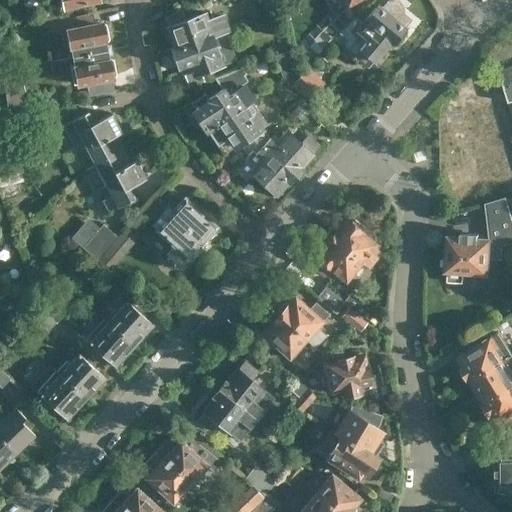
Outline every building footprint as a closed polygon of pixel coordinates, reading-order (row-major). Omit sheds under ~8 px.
[(257,0),(258,0),(259,0),(265,0),(269,16),(282,13),(279,0),(257,0)] [(327,0),(332,9),(347,1),(348,3),(352,0),(327,0)] [(361,15),(358,19),(355,17),(340,33),(375,62),(392,41),(394,43),(398,41),(405,32),(406,27),(412,20),(405,14),(404,6),(397,1),(389,2),(383,9),(382,8),(379,11),(378,11),(369,22),(361,15)] [(346,7),(323,30),(314,39),(323,48),(340,32),(340,33),(355,17),(346,7)] [(62,18),(60,8),(32,14),(34,24),(62,18)] [(104,22),(93,24),(91,12),(51,21),(53,32),(68,29),(74,57),(111,49),(107,25),(104,22)] [(175,47),(220,32),(228,29),(223,15),(206,20),(204,14),(184,20),(182,12),(166,17),(169,26),(168,26),(175,47)] [(220,32),(175,47),(173,48),(178,65),(181,64),(184,71),(192,68),(194,73),(221,64),(217,51),(225,48),(220,32)] [(74,57),(53,61),(56,76),(77,72),(79,84),(113,77),(116,73),(111,49),(74,57)] [(511,65),(499,70),(511,111),(511,65)] [(245,104),(252,100),(255,98),(252,94),(246,84),(245,85),(244,84),(250,80),(246,75),(248,73),(243,66),(216,77),(222,89),(209,98),(206,93),(191,103),(195,109),(193,111),(203,126),(205,125),(208,130),(245,104)] [(307,101),(310,97),(324,82),(309,68),(292,86),(307,101)] [(16,78),(0,81),(2,97),(19,95),(16,78)] [(50,89),(26,96),(30,116),(55,110),(50,89)] [(245,104),(208,130),(218,143),(220,143),(225,151),(235,145),(236,146),(241,142),(249,154),(253,150),(257,154),(264,146),(272,137),(271,137),(270,138),(262,126),(268,122),(252,100),(245,104)] [(96,164),(125,149),(118,135),(123,132),(114,114),(96,123),(89,112),(63,125),(69,137),(79,132),(96,164)] [(264,146),(298,176),(304,168),(303,167),(322,146),(309,135),(303,142),(289,129),(278,142),(272,137),(264,146)] [(291,183),(298,176),(264,146),(257,154),(253,150),(249,154),(236,169),(248,180),(254,173),(267,184),(265,185),(265,190),(271,196),(275,195),(276,193),(278,194),(290,182),(291,183)] [(133,163),(125,149),(96,164),(106,185),(97,190),(109,213),(135,199),(129,188),(147,178),(138,160),(133,163)] [(207,239),(219,226),(187,196),(175,209),(170,205),(153,223),(157,227),(156,229),(174,247),(168,253),(181,265),(187,258),(188,259),(201,246),(203,248),(209,241),(207,239)] [(448,271),(448,281),(464,282),(465,272),(488,274),(490,256),(500,257),(501,243),(509,243),(511,242),(511,222),(511,223),(505,199),(480,206),(487,228),(492,228),(491,238),(478,237),(478,234),(463,233),(462,237),(449,236),(447,255),(443,259),(443,264),(446,268),(446,270),(448,271)] [(362,226),(354,219),(350,224),(347,222),(336,236),(330,231),(324,240),(329,244),(318,257),(313,264),(323,272),(328,265),(346,280),(375,244),(359,231),(362,226)] [(116,236),(103,224),(82,248),(96,260),(116,236)] [(96,260),(107,270),(110,272),(134,243),(122,232),(117,237),(96,260)] [(96,283),(112,296),(123,284),(110,272),(107,270),(96,283)] [(344,302),(336,295),(326,287),(318,296),(336,312),(343,303),(349,308),(362,318),(369,309),(350,293),(350,294),(344,302)] [(342,288),(336,295),(344,302),(350,294),(342,288)] [(36,301),(57,319),(66,309),(45,291),(36,301)] [(306,340),(315,347),(325,336),(317,328),(327,317),(314,304),(310,309),(295,296),(289,302),(283,302),(278,308),(279,313),(278,314),(306,340)] [(128,298),(108,319),(135,344),(154,323),(128,298)] [(48,329),(57,319),(36,301),(27,311),(48,329)] [(368,323),(362,318),(349,308),(342,317),(361,332),(368,323)] [(266,320),(267,326),(261,332),(289,358),(306,340),(278,314),(278,315),(272,314),(266,320)] [(135,344),(108,319),(89,339),(116,364),(135,344)] [(468,383),(503,362),(511,356),(511,350),(501,332),(457,359),(461,366),(459,367),(468,383)] [(59,373),(86,397),(105,377),(79,352),(59,373)] [(336,362),(326,364),(331,391),(341,389),(343,396),(361,393),(359,385),(370,383),(366,365),(365,365),(363,356),(354,358),(353,357),(335,360),(336,362)] [(481,404),(511,386),(511,356),(503,362),(468,383),(469,383),(471,382),(483,402),(481,404)] [(219,389),(257,419),(269,404),(260,397),(265,391),(251,380),(258,372),(244,361),(238,369),(235,368),(219,389)] [(51,365),(32,385),(66,417),(86,397),(59,373),(51,365)] [(301,383),(304,380),(310,372),(302,365),(293,376),(301,383)] [(273,376),(281,382),(288,373),(280,367),(273,376)] [(10,378),(0,368),(0,386),(1,387),(10,378)] [(511,386),(481,404),(491,419),(493,418),(498,427),(511,418),(511,386)] [(250,428),(257,419),(219,389),(202,410),(204,412),(198,420),(211,431),(218,423),(231,433),(240,440),(250,428)] [(305,389),(293,403),(302,412),(315,398),(305,389)] [(286,410),(295,419),(302,412),(293,403),(286,410)] [(16,406),(0,421),(0,429),(6,436),(3,439),(16,453),(35,435),(22,421),(26,417),(16,406)] [(335,433),(376,460),(377,457),(375,456),(381,446),(381,443),(375,439),(379,431),(350,411),(335,433)] [(0,468),(16,453),(3,439),(6,436),(0,429),(0,468)] [(368,472),(376,460),(335,433),(331,430),(318,451),(358,477),(363,469),(368,472)] [(155,451),(190,484),(208,465),(180,439),(173,446),(165,440),(155,451)] [(190,484),(155,451),(144,463),(151,470),(145,477),(173,503),(190,484)] [(511,488),(511,453),(498,454),(498,488),(511,488)] [(288,470),(298,479),(306,470),(296,462),(288,470)] [(266,495),(276,482),(255,465),(245,479),(266,495)] [(292,487),(298,479),(288,470),(281,478),(292,487)] [(350,511),(362,498),(331,473),(315,493),(338,511),(350,511)] [(121,488),(111,499),(124,511),(163,511),(137,486),(129,495),(121,488)] [(232,511),(246,511),(266,495),(254,486),(229,509),(232,511)] [(338,511),(315,493),(299,511),(338,511)] [(124,511),(111,499),(100,511),(101,511),(124,511)] [(269,511),(279,505),(273,500),(262,509),(264,511),(269,511)]
